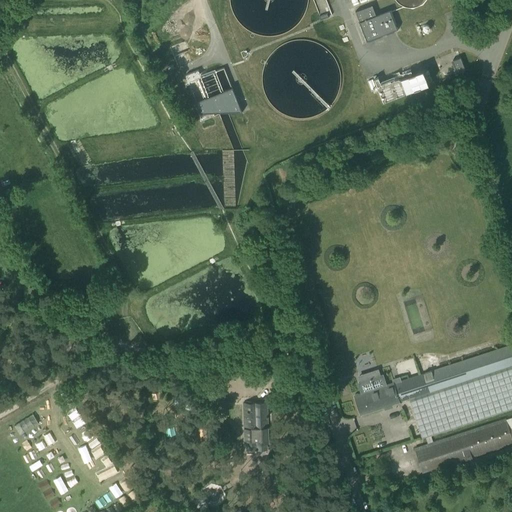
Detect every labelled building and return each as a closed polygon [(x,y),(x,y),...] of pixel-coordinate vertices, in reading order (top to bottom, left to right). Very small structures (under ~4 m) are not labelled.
[(313,0),(321,20),(332,15),(326,0),(313,0)] [(355,12),(367,41),(397,29),(389,10),(376,15),(372,5),(355,12)] [(170,46),(177,67),(196,60),(193,50),(188,52),(185,41),(170,46)] [(451,61),(456,73),(465,70),(460,57),(451,61)] [(188,82),(200,112),(223,103),(227,112),(242,111),(224,68),(207,75),(204,68),(185,75),(188,82)] [(380,93),(383,102),(404,94),(405,91),(406,90),(406,92),(429,83),(428,80),(431,79),(428,71),(424,72),(422,69),(395,80),(393,76),(380,81),(378,77),(367,81),(372,96),(380,93)] [(409,398),(511,364),(511,344),(386,386),(382,375),(372,379),(372,378),(369,379),(358,383),(362,393),(358,395),(357,394),(354,394),(355,396),(354,396),(360,414),(409,398)] [(511,364),(409,398),(422,437),(511,407),(511,364)] [(223,403),(223,383),(211,384),(211,404),(223,403)] [(268,444),(267,402),(243,403),(244,428),(244,445),(268,444)] [(511,439),(511,437),(511,417),(505,420),(505,419),(415,449),(422,473),(511,443),(511,439)]
